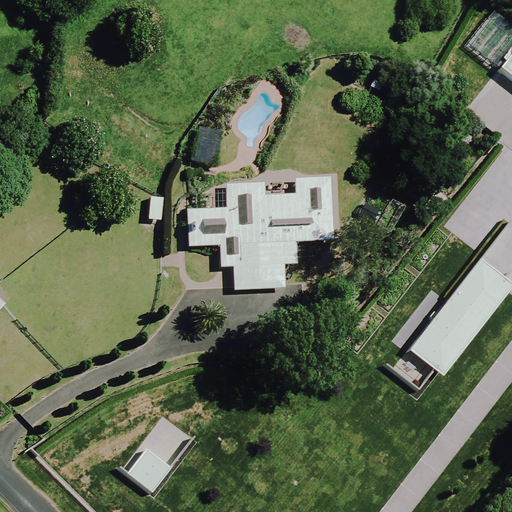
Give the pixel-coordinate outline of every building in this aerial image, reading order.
[(511,29),(491,13),(464,48),(511,85),(511,29)] [(215,137),(195,133),(189,164),(210,168),(215,137)] [(329,244),(327,184),(294,185),(223,188),(224,213),(184,214),(185,250),(217,249),(217,270),(230,270),(231,293),(281,291),(280,268),(294,267),(293,245),(329,244)] [(510,289),(476,263),(405,355),(390,375),(415,395),(431,375),(439,381),(510,289)] [(193,439),(165,418),(122,476),(150,497),(193,439)]
